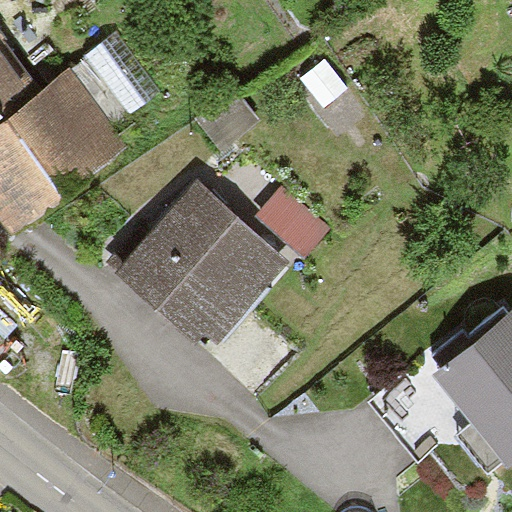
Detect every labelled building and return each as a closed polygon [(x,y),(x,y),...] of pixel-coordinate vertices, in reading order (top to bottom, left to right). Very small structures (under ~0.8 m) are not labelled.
[(0,29),(0,129),(47,96),(0,29)] [(77,74),(47,96),(0,129),(0,217),(13,234),(131,144),(77,74)] [(128,267),(117,279),(195,346),(205,335),(219,349),(292,266),(200,185),(128,267)] [(283,188),(257,216),(302,257),(328,229),(283,188)] [(511,446),(511,294),(435,356),(473,402),(478,409),(458,425),(489,465),(511,446)]
